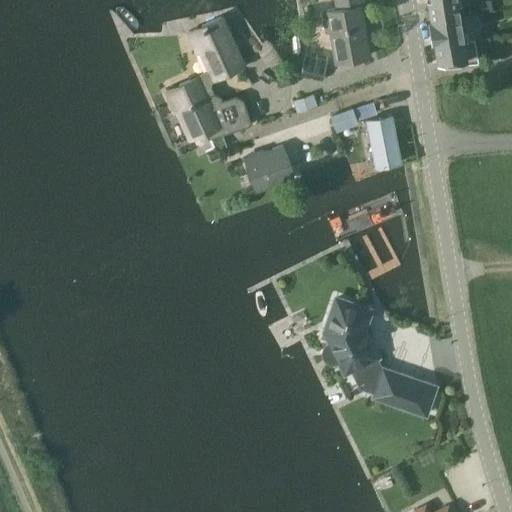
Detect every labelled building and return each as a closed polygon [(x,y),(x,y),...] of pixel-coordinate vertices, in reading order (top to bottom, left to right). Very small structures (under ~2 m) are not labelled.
[(325,9),(321,10),(325,31),(329,30),(335,61),(369,54),(359,2),(362,1),(362,0),(335,0),(337,6),(325,9)] [(426,0),(430,19),(459,15),(456,0),(426,0)] [(491,0),(478,0),(481,11),(493,9),(491,0)] [(432,45),(434,44),(463,40),(459,15),(430,19),(428,20),(432,45)] [(200,83),(213,77),(242,64),(221,16),(188,31),(197,51),(200,49),(209,68),(196,74),(197,76),(200,83)] [(466,59),(463,40),(434,44),(437,63),(466,59)] [(305,57),(302,70),(323,75),(326,62),(305,57)] [(197,76),(166,90),(174,109),(176,114),(180,113),(188,131),(184,132),(187,138),(190,136),(204,130),(208,138),(251,123),(242,98),(235,94),(221,99),(220,95),(214,92),(210,85),(213,77),(200,83),(197,76)] [(317,104),(313,93),(293,100),(297,111),(317,104)] [(352,108),(332,115),(336,128),(356,121),(352,108)] [(392,114),(367,118),(376,166),(401,161),(392,114)] [(256,190),(293,177),(281,144),(245,157),(256,190)] [(363,233),(348,241),(364,271),(379,263),(363,233)] [(370,308),(336,296),(324,329),(331,343),(328,345),(326,347),(325,350),(325,354),(326,357),(329,359),(332,360),(335,360),(338,359),(344,371),(352,367),(360,385),(374,390),(373,396),(426,414),(436,385),(379,366),(375,356),(377,355),(363,327),(370,308)]
